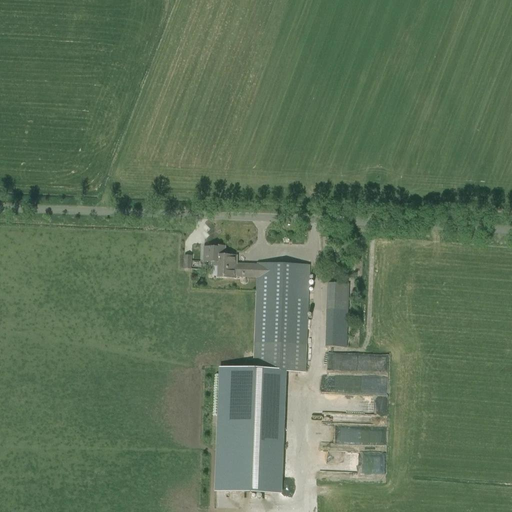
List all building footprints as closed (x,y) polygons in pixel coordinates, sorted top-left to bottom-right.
[(236,279),(236,278),(257,278),(258,264),(236,264),(236,257),(225,256),(225,247),(220,247),(220,249),(204,248),(204,262),(212,263),(212,267),(218,267),(218,278),(236,279)] [(254,371),(305,373),(309,267),(258,264),(257,278),(254,371)] [(348,285),(328,285),(326,348),(346,348),(348,285)] [(327,370),(375,371),(375,355),(327,354),(327,370)] [(249,493),(280,494),(282,442),(267,441),(267,444),(257,444),(257,447),(277,448),(277,456),(256,455),(255,463),(250,463),(249,493)] [(219,477),(220,482),(230,480),(230,481),(236,480),(241,479),(242,482),(244,481),(241,471),(227,474),(227,473),(223,474),(223,476),(219,477)]
